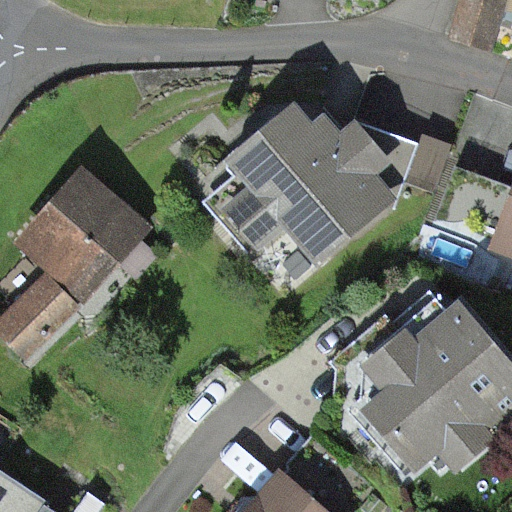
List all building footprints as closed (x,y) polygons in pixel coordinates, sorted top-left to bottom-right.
[(503,0),(463,0),(453,37),(489,48),(503,0)] [(431,155),(306,113),(223,177),(246,206),(224,222),(263,272),(300,244),(327,280),(411,216),(431,155)] [(139,228),(82,177),(24,241),(81,293),(107,264),(139,228)] [(41,278),(0,320),(0,328),(27,354),(72,308),(41,278)] [(363,380),(351,390),(383,429),(371,439),(400,474),(462,422),(475,438),(511,406),(511,390),(429,292),(392,323),(385,315),(351,343),(374,371),(363,380)] [(55,511),(0,472),(0,511),(55,511)] [(320,511),(281,478),(259,502),(259,511),(320,511)]
